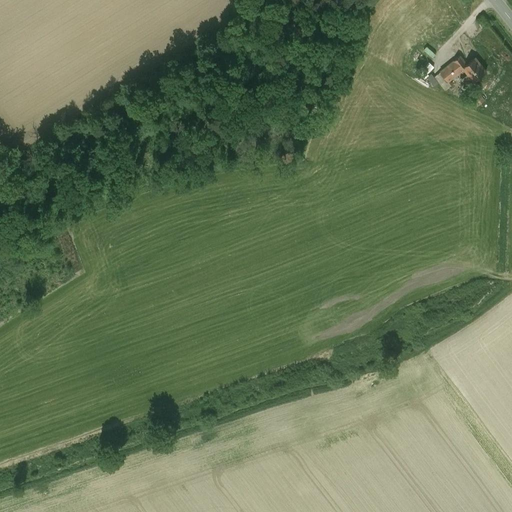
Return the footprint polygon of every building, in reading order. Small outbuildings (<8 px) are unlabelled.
[(460,55),(453,60),(460,69),(462,67),(461,67),(466,63),(460,55)] [(486,71),(475,57),(466,63),(461,67),(462,67),(467,75),(473,81),(474,81),(486,71)] [(428,60),(421,66),(426,72),(433,66),(428,60)] [(453,60),(440,71),(448,81),(461,71),(460,69),(453,60)] [(448,81),(440,71),(434,76),(435,77),(431,80),(434,83),(438,81),(445,90),(451,85),(448,81)] [(473,81),(467,75),(461,79),(468,87),(474,82),(474,81),(473,81)] [(478,93),(470,100),(475,107),(483,100),(478,93)]
